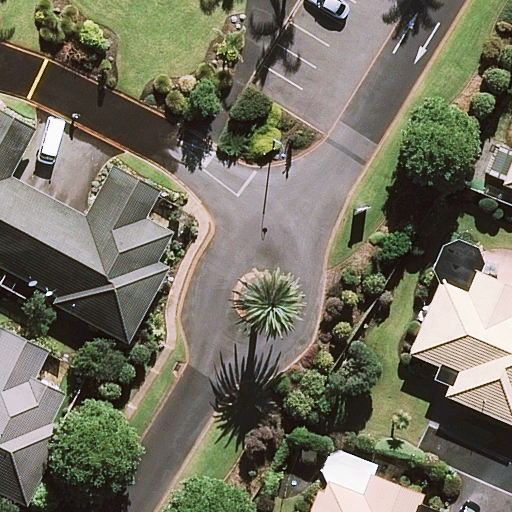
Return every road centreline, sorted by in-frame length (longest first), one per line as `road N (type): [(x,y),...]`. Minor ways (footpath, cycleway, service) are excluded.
road 1 (unclassified): [(0,63),(177,146),(293,230)]
road 2 (residential): [(293,230),(129,511)]
road 3 (residential): [(440,0),(293,230)]
